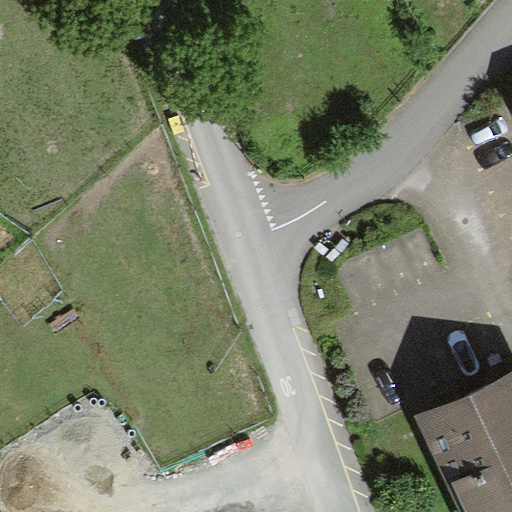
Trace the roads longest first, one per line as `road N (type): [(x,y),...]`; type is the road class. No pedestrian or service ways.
road 1 (residential): [(251,238),(411,139),(511,24)]
road 2 (tertiary): [(251,238),(341,511)]
road 3 (tertiary): [(159,0),(251,238)]
